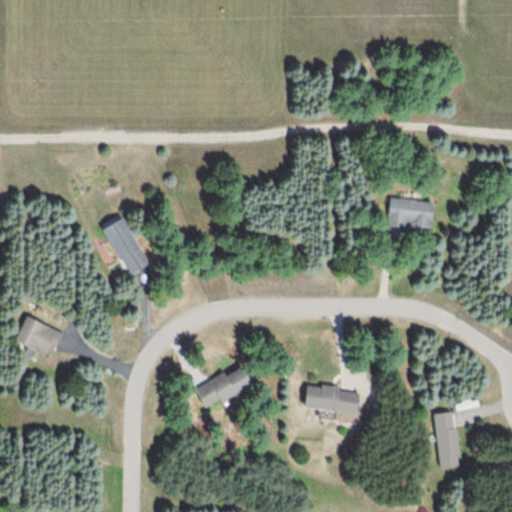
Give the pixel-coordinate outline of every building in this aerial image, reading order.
[(389,226),(438,227),(439,200),(390,198),(389,226)] [(122,214),(100,225),(125,277),(147,266),(122,214)] [(48,357),(62,333),(29,313),(15,338),(48,357)] [(259,383),(249,363),(199,388),(209,409),(259,383)] [(309,385),(308,408),(365,411),(366,388),(309,385)] [(464,464),(457,410),(434,413),(441,467),(464,464)]
